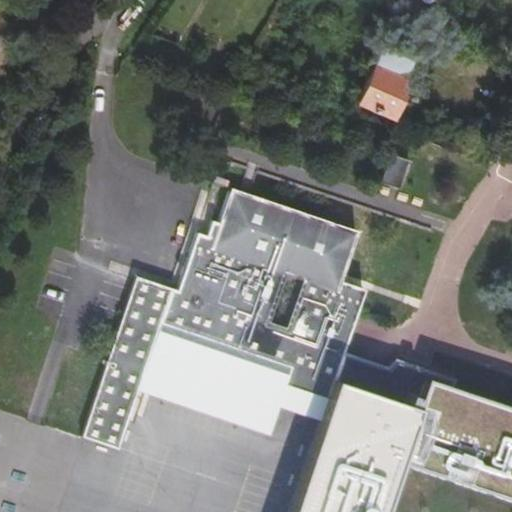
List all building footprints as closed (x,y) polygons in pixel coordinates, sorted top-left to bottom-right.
[(386,0),(385,4),(399,10),(406,12),(410,2),(410,0),(386,0)] [(415,59),(383,46),(358,103),(391,117),(415,59)] [(372,146),(237,98),(224,134),(359,182),(372,146)] [(384,181),(403,188),(412,159),(393,152),(384,181)] [(296,365),(291,383),(331,396),(293,511),(385,511),(402,461),(511,497),(511,408),(427,380),(424,389),(402,382),(392,378),(394,373),(346,357),(368,292),(343,283),(360,231),(235,188),(223,221),(217,218),(212,233),(200,230),(182,288),(140,275),(88,435),(123,447),(143,390),(167,322),(296,365)] [(274,433),(291,383),(296,365),(167,322),(143,390),(274,433)]
